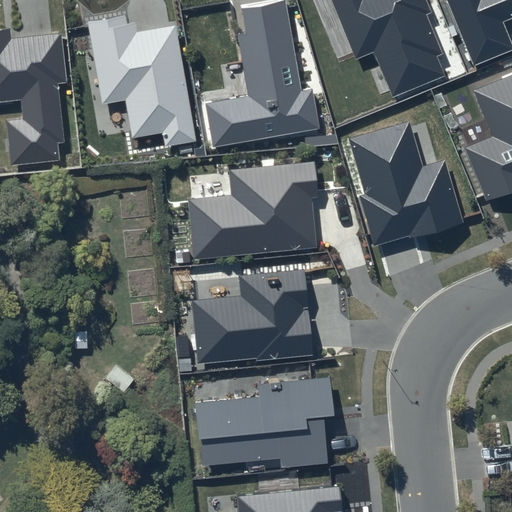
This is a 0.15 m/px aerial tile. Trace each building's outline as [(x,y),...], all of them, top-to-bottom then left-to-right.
[(282,0),(267,0),(240,5),(246,34),(238,35),(248,96),(205,104),(212,147),(320,128),(311,89),(302,90),(282,0)] [(332,0),(357,58),(374,50),(393,97),(444,75),(437,57),(442,55),(425,15),(431,12),(425,0),(332,0)] [(511,0),(447,0),(474,66),(511,50),(511,41),(503,21),(511,17),(511,0)] [(125,14),(88,22),(103,104),(125,100),(133,138),(162,133),(165,146),(197,140),(175,26),(137,32),(135,23),(127,24),(125,14)] [(9,29),(0,29),(0,102),(20,100),(22,120),(6,121),(11,165),(60,161),(58,143),(65,142),(58,84),(66,83),(61,33),(10,38),(9,29)] [(511,74),(473,90),(493,136),(465,149),(487,201),(511,190),(511,74)] [(409,122),(349,139),(365,194),(360,196),(374,247),(464,221),(445,160),(421,167),(409,122)] [(314,162),(229,170),(231,196),(188,199),(193,259),(316,247),(311,198),(317,197),(314,162)] [(312,353),(304,269),(239,276),(241,295),(192,300),(198,365),(312,353)] [(330,377),(257,384),(258,396),(196,402),(203,466),(279,458),(280,468),(328,463),(323,418),(334,417),(330,377)] [(340,486),(236,496),(237,511),(336,511),(343,511),(340,486)]
